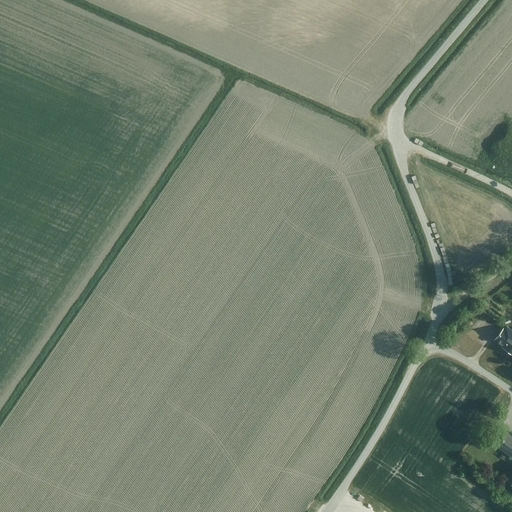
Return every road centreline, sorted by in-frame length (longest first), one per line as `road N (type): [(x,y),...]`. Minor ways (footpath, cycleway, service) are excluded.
road 1 (unclassified): [(324,511),(437,319)]
road 2 (unclassified): [(437,319),(436,258),(395,140)]
road 3 (unclassified): [(395,140),(404,94),(484,0)]
road 4 (unclassified): [(511,192),(395,140)]
